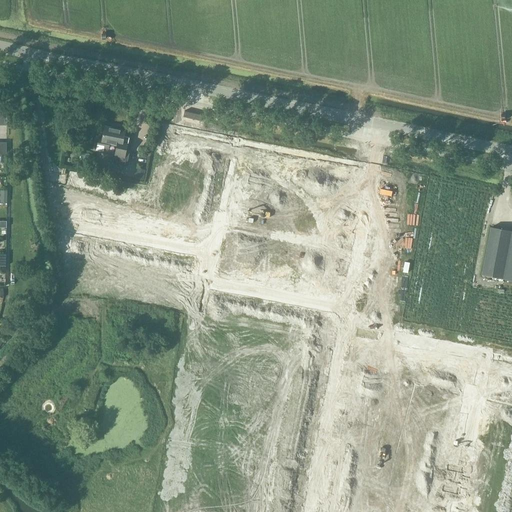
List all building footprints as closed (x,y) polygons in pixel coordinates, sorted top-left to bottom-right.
[(125,129),(105,125),(102,139),(98,138),(96,150),(103,152),(104,148),(109,149),(110,143),(117,145),(113,163),(127,166),(129,152),(126,151),(128,137),(123,136),(125,129)] [(158,139),(156,148),(158,149),(156,158),(169,161),(168,165),(177,167),(182,144),(174,143),(176,133),(162,131),(160,140),(158,139)] [(190,145),(186,166),(201,169),(202,162),(212,164),(217,140),(200,137),(198,145),(198,147),(190,145)] [(135,179),(143,181),(145,170),(137,169),(135,179)] [(343,193),(344,186),(328,184),(323,216),(353,220),(357,195),(343,193)] [(78,186),(75,204),(86,206),(89,188),(78,186)] [(89,188),(86,206),(96,208),(100,190),(89,188)] [(100,190),(96,208),(107,210),(110,192),(100,190)] [(110,192),(107,210),(118,212),(122,194),(110,192)] [(156,201),(153,219),(164,221),(167,203),(156,201)] [(167,203),(164,221),(174,223),(178,205),(167,203)] [(178,205),(174,223),(185,225),(188,207),(178,205)] [(188,207),(185,225),(196,227),(200,209),(188,207)] [(511,229),(491,226),(482,274),(511,279),(511,229)] [(133,247),(123,276),(142,283),(172,294),(183,266),(133,247)] [(89,257),(87,267),(107,271),(109,261),(89,257)] [(367,359),(365,370),(385,374),(387,363),(392,364),(393,357),(381,355),(380,361),(367,359)] [(430,363),(428,370),(433,371),(431,382),(450,386),(453,375),(440,372),(441,366),(430,363)] [(365,370),(362,381),(371,383),(370,390),(382,392),(383,385),(385,374),(365,370)] [(431,382),(429,392),(449,396),(450,386),(431,382)] [(511,386),(499,384),(496,396),(511,398),(511,386)] [(429,392),(427,402),(447,406),(449,396),(429,392)] [(497,396),(495,408),(508,410),(507,417),(511,417),(511,398),(496,396),(497,396)] [(362,397),(359,410),(381,414),(383,401),(362,397)] [(425,413),(424,420),(436,422),(437,416),(445,417),(447,406),(427,402),(425,413)] [(359,410),(357,423),(379,427),(381,414),(359,410)] [(357,423),(354,436),(376,440),(379,427),(357,423)] [(491,438),(491,439),(511,442),(511,439),(511,423),(508,423),(507,429),(493,427),(491,438)] [(424,426),(422,437),(439,441),(441,429),(424,426)] [(354,436),(352,449),(374,454),(376,440),(354,436)] [(422,437),(420,447),(437,451),(439,441),(422,437)] [(511,442),(491,439),(488,450),(503,453),(502,460),(511,461),(511,454),(510,454),(511,443),(511,442)] [(420,447),(418,457),(435,461),(437,451),(420,447)] [(418,457),(416,467),(434,471),(435,461),(418,457)] [(347,465),(345,476),(364,480),(366,469),(367,462),(355,460),(354,467),(347,465)] [(483,469),(481,480),(503,484),(505,473),(510,474),(511,467),(499,465),(498,471),(483,469)] [(416,467),(414,477),(432,481),(434,471),(416,467)] [(345,476),(343,486),(362,490),(364,480),(345,476)] [(414,477),(412,488),(430,492),(432,481),(414,477)] [(482,481),(479,492),(493,495),(491,501),(503,504),(505,497),(500,496),(502,485),(503,484),(481,480),(481,481),(482,481)] [(343,486),(341,496),(360,500),(362,490),(343,486)] [(408,501),(405,511),(426,511),(428,505),(420,503),(421,497),(409,494),(408,501)] [(341,496),(339,507),(351,510),(350,511),(362,511),(363,511),(358,511),(360,500),(341,496)]
